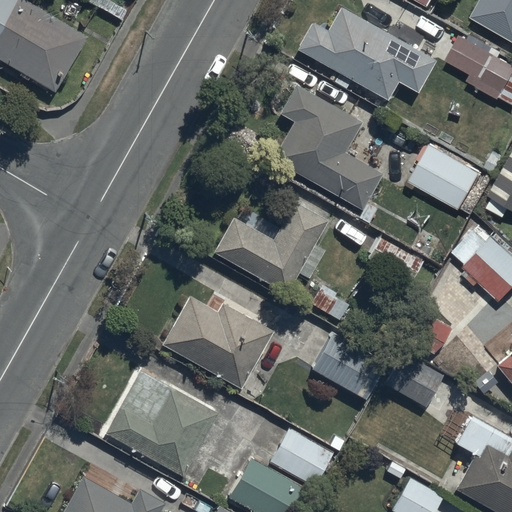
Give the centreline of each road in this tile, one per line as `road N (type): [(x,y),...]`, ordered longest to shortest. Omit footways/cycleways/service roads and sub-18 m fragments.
road 1 (tertiary): [(214,0),(90,221)]
road 2 (tertiary): [(90,221),(0,381)]
